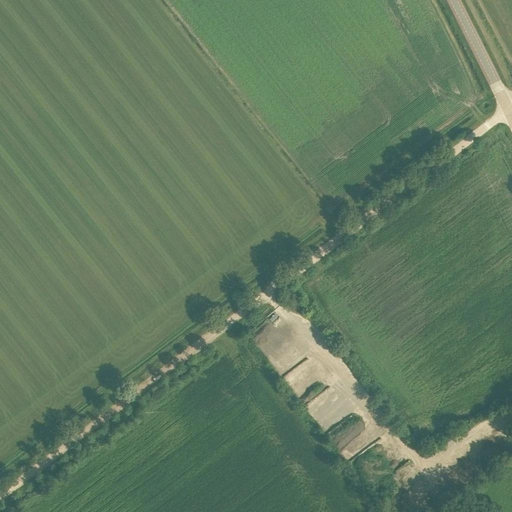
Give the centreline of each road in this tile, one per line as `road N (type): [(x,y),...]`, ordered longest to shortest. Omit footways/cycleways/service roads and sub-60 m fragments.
road 1 (track): [(507,108),(0,492)]
road 2 (secondary): [(507,108),(452,0)]
